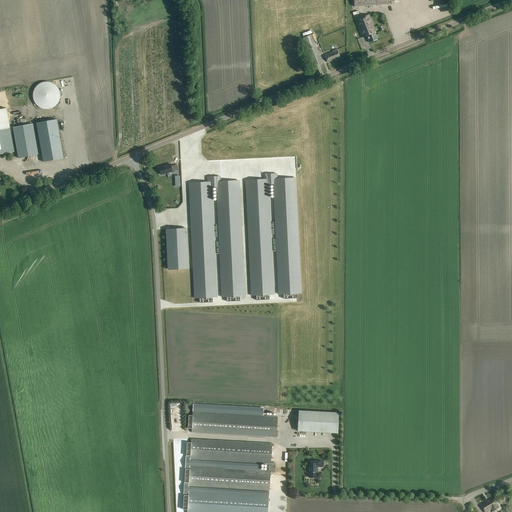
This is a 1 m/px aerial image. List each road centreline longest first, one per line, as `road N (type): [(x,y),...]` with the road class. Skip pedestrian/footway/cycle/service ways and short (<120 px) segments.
road 1 (unclassified): [(131,157),(511,1)]
road 2 (unclassified): [(169,511),(153,220),(131,157)]
road 3 (unclassified): [(0,211),(131,157)]
